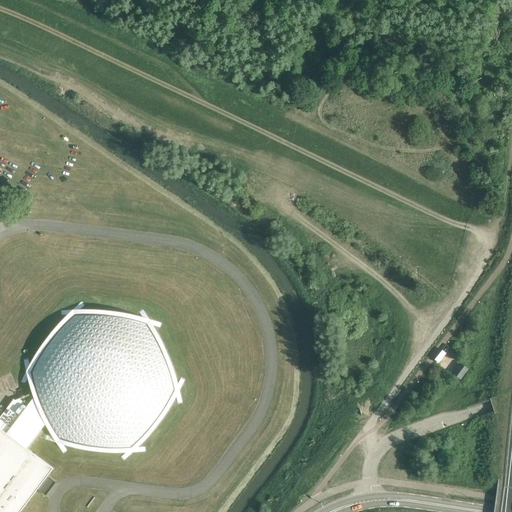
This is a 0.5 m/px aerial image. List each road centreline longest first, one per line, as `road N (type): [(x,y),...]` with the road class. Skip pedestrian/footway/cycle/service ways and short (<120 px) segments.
road 1 (track): [(0,8),(468,227)]
road 2 (unclassified): [(371,499),(370,467),(380,445),(511,397)]
